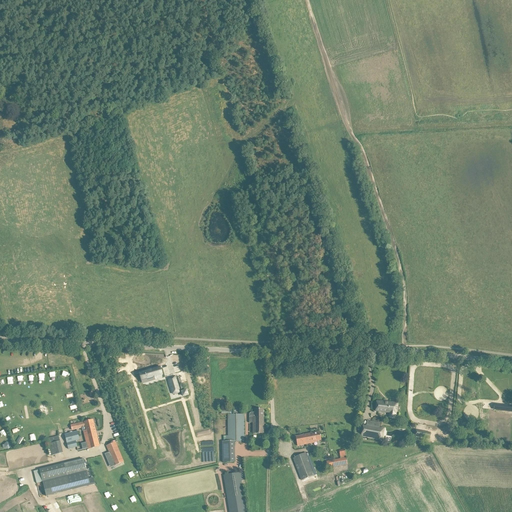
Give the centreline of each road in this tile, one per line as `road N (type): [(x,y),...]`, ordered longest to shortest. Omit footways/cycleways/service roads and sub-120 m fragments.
road 1 (unclassified): [(0,338),(511,363)]
road 2 (track): [(404,352),(402,272),(306,0)]
